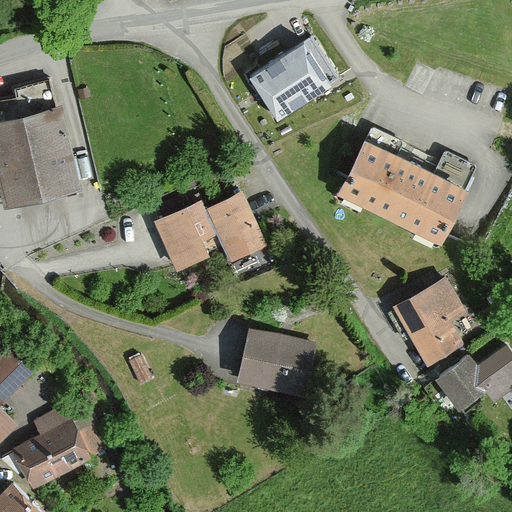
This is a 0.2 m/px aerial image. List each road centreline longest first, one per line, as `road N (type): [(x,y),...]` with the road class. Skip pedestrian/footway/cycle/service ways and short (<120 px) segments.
road 1 (residential): [(418,389),(256,153),(178,19)]
road 2 (unknown): [(56,41),(91,201),(10,255)]
road 3 (residential): [(178,19),(0,54)]
road 4 (residential): [(316,0),(178,19)]
